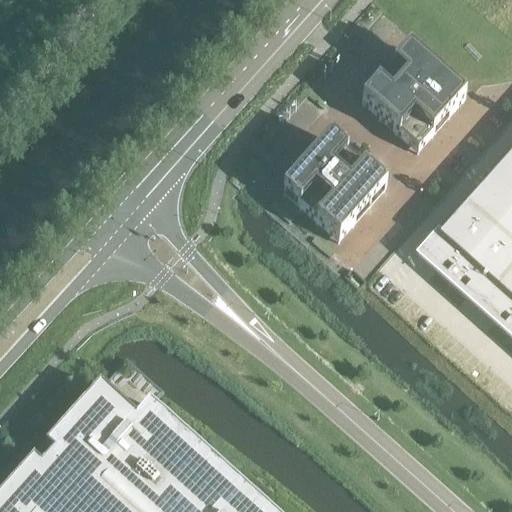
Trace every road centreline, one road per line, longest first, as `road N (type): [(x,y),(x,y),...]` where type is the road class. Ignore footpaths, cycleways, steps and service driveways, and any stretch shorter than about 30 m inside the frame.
road 1 (tertiary): [(454,511),(123,222)]
road 2 (tertiary): [(123,222),(320,0)]
road 3 (tertiary): [(0,352),(123,222)]
road 4 (unclassified): [(0,112),(99,0)]
